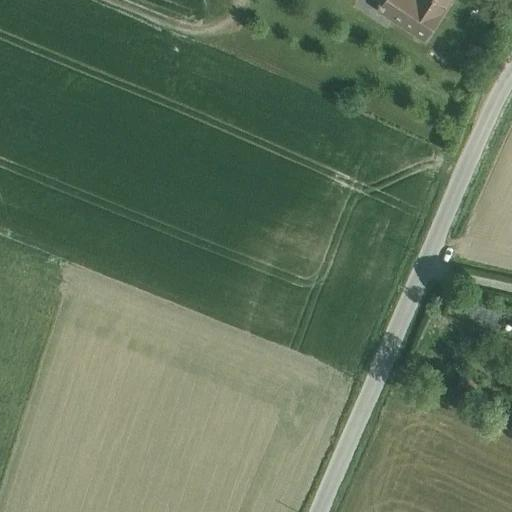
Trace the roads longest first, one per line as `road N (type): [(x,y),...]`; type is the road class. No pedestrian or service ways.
road 1 (unclassified): [(318,511),(511,71)]
road 2 (track): [(238,0),(230,18),(207,32),(115,0)]
